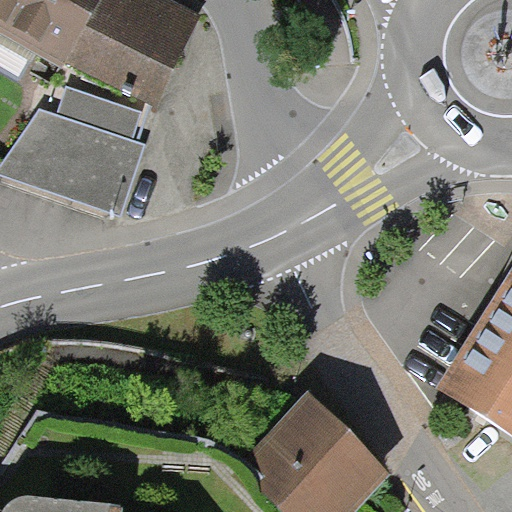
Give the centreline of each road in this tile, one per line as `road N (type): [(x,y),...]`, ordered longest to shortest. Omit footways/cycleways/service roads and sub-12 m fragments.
road 1 (residential): [(457,511),(354,371),(280,236)]
road 2 (tertiary): [(280,236),(0,310)]
road 3 (residential): [(226,0),(281,161),(321,210)]
road 4 (tertiary): [(437,112),(321,210)]
road 5 (primary): [(432,0),(416,35),(415,62),(437,112)]
